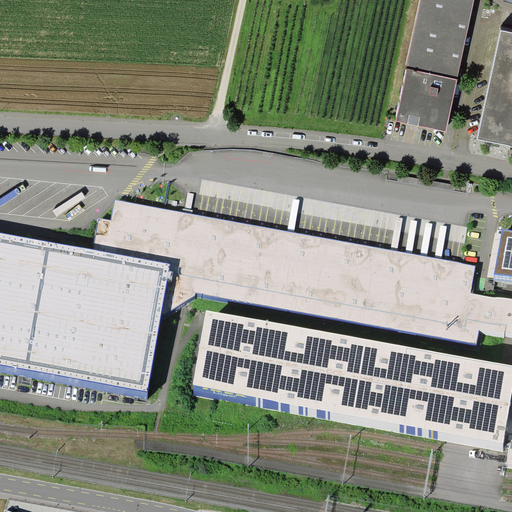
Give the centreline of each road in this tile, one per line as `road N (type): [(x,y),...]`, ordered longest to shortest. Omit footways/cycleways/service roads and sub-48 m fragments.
road 1 (residential): [(0,123),(287,141),(452,157),(511,172)]
road 2 (track): [(214,136),(242,0)]
road 3 (primary): [(122,508),(0,485)]
